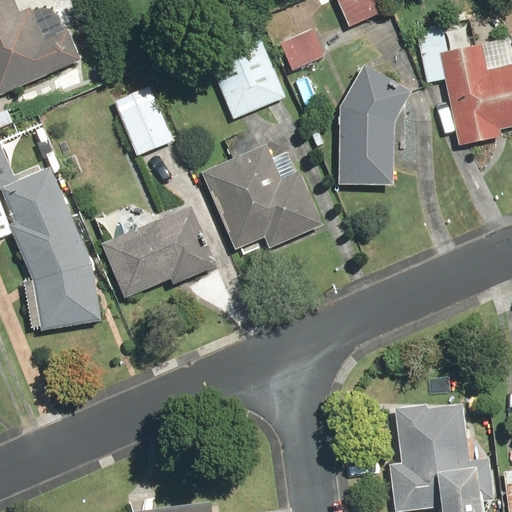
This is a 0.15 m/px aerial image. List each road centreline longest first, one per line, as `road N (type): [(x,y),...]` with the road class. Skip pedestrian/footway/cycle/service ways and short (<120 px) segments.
road 1 (residential): [(0,472),(297,346)]
road 2 (residential): [(297,346),(511,253)]
road 3 (residential): [(297,346),(317,511)]
